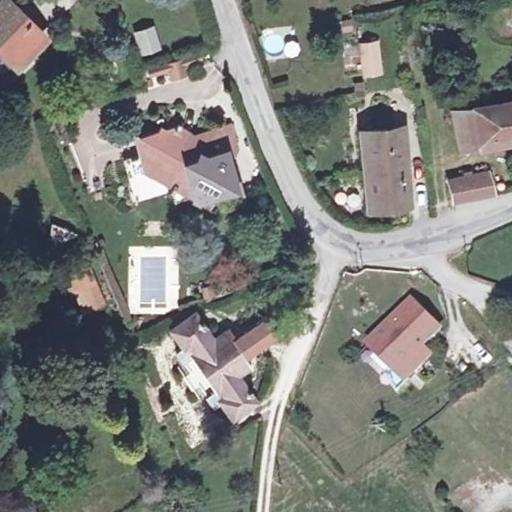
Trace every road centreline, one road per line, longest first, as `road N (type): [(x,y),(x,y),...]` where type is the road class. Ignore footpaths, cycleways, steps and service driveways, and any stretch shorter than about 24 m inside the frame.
road 1 (unclassified): [(229,0),(294,182),(327,233),(342,243),(396,246),(511,205)]
road 2 (unknown): [(342,243),(438,403)]
